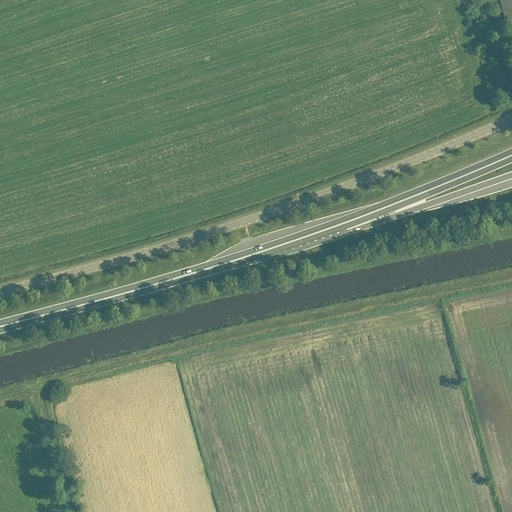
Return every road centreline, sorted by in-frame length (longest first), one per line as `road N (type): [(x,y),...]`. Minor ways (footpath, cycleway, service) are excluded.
road 1 (unclassified): [(0,293),(241,224),(511,121)]
road 2 (trunk): [(0,326),(218,268),(346,224)]
road 3 (trunk): [(346,224),(511,157)]
road 4 (trunk): [(346,224),(511,177)]
road 5 (track): [(35,386),(72,511)]
